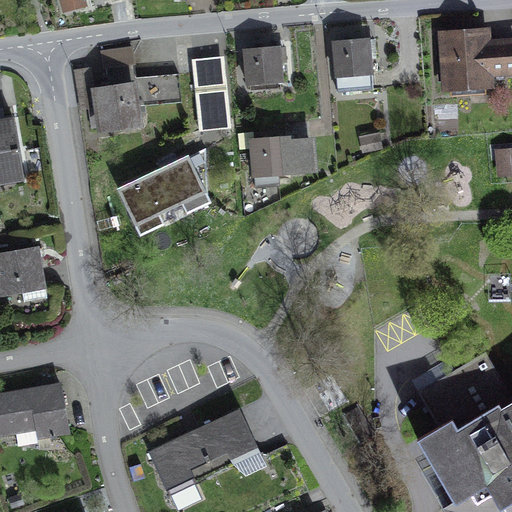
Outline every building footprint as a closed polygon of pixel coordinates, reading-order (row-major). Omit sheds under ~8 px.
[(83,0),(61,0),(65,12),(85,6),(83,0)] [(490,74),(511,72),(511,42),(488,44),(487,31),(442,35),(446,89),(491,86),(490,74)] [(338,93),(373,90),(370,59),(376,59),(375,47),(369,48),(368,40),(334,43),(338,93)] [(245,51),(248,85),(282,82),(281,63),(287,62),(286,55),(280,56),(279,48),(245,51)] [(136,107),(182,103),(179,75),(137,78),(132,49),(104,53),(108,84),(102,85),(103,91),(96,92),(97,97),(99,110),(90,111),(93,129),(139,122),(136,107)] [(192,60),(200,132),(231,129),(224,57),(192,60)] [(75,70),(80,100),(95,97),(90,68),(75,70)] [(90,111),(99,110),(97,97),(95,97),(80,100),(82,113),(90,111)] [(14,118),(0,120),(0,177),(22,173),(24,173),(14,118)] [(361,138),(364,149),(377,146),(375,135),(361,138)] [(280,187),(279,174),(316,171),(313,139),(288,141),(287,138),(252,141),(256,189),(280,187)] [(208,196),(206,149),(179,162),(160,171),(120,190),(141,236),(165,225),(159,213),(182,203),(187,214),(211,203),(208,196)] [(511,152),(499,153),(501,174),(511,172),(511,152)] [(160,171),(179,162),(174,153),(155,162),(160,171)] [(0,184),(23,180),(22,173),(0,177),(0,184)] [(0,248),(8,247),(6,233),(0,234),(0,248)] [(25,301),(48,298),(44,278),(39,247),(0,253),(0,294),(0,297),(24,293),(25,301)] [(511,511),(511,397),(486,353),(418,393),(439,427),(436,429),(418,440),(433,465),(454,502),(455,504),(477,492),(479,495),(481,494),(478,490),(486,485),(500,508),(502,507),(503,509),(504,511),(511,511)] [(47,435),(69,431),(61,385),(0,396),(0,432),(0,434),(45,426),(47,435)] [(360,444),(376,435),(359,407),(343,416),(360,444)] [(195,431),(215,474),(234,465),(260,452),(240,409),(195,431)] [(149,452),(170,495),(195,483),(215,474),(195,431),(149,452)] [(246,476),(267,466),(260,452),(234,465),(246,476)] [(443,509),(454,502),(433,465),(422,472),(443,509)] [(176,509),(197,499),(195,483),(170,495),(176,509)] [(504,511),(503,509),(502,507),(500,508),(486,485),(478,490),(481,494),(479,495),(477,492),(455,504),(454,502),(443,509),(445,511),(504,511)] [(24,493),(9,499),(14,511),(29,505),(24,493)] [(272,509),(273,511),(302,511),(306,510),(299,497),(272,509)]
